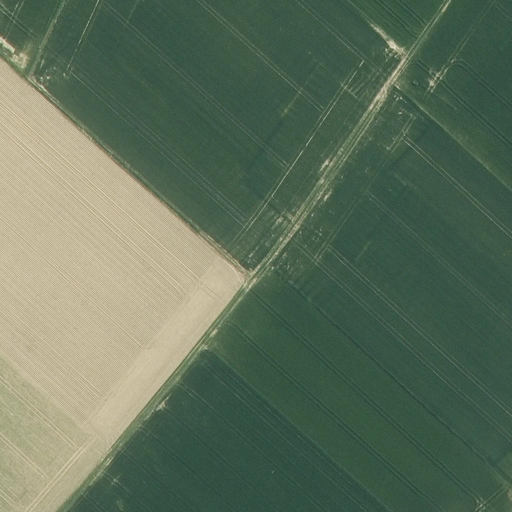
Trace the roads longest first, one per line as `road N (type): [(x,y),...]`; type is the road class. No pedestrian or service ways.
road 1 (track): [(60,511),(236,304),(448,0)]
road 2 (track): [(0,54),(251,282)]
